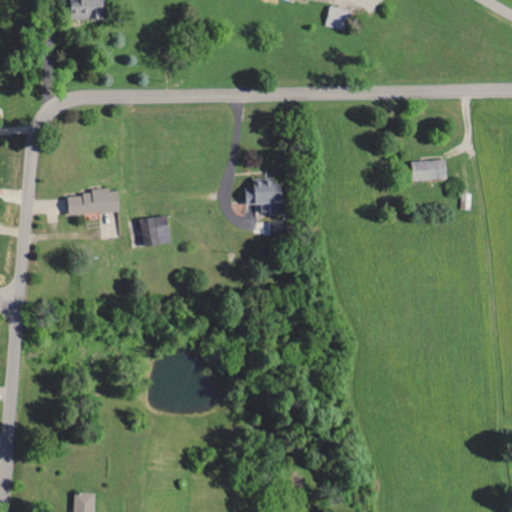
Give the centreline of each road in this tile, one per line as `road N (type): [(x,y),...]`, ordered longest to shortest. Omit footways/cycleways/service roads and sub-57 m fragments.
road 1 (residential): [(3,511),(32,160),(52,114),(101,99),(511,92)]
road 2 (residential): [(464,94),(511,459)]
